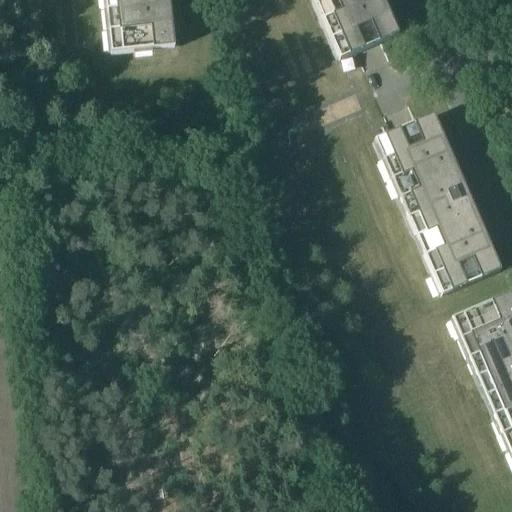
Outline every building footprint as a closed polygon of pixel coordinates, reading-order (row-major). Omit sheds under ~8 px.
[(104,0),(110,57),(174,50),(168,0),(104,0)] [(311,0),(339,63),(356,55),(398,37),(381,0),(311,0)] [(508,121),(505,115),(499,117),(499,118),(501,124),(502,125),(508,122),(508,121)] [(433,118),(416,125),(374,143),(441,299),(500,273),(474,214),(470,216),(467,210),(476,206),(463,175),(458,177),(433,118)] [(511,463),(511,301),(510,296),(451,321),(511,463)]
